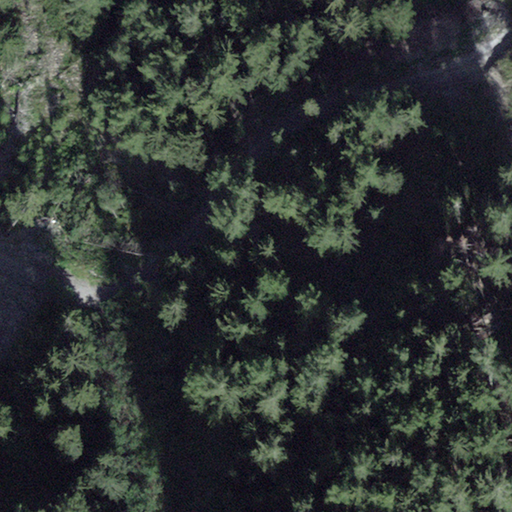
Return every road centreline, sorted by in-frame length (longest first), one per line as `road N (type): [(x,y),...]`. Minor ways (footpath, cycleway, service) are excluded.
road 1 (track): [(511,30),(449,67),(289,115),(243,150),(189,230),(141,275)]
road 2 (track): [(0,256),(99,289),(115,290),(141,275)]
